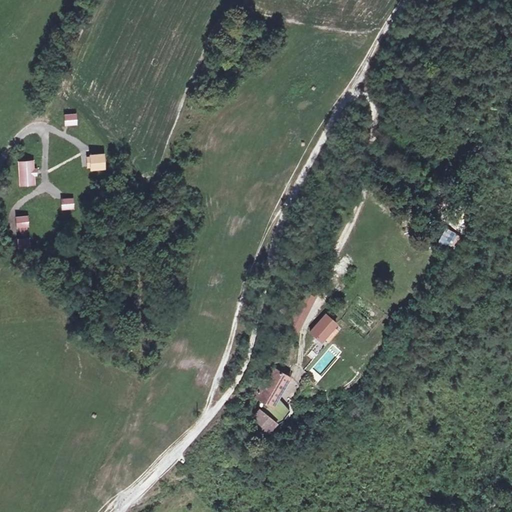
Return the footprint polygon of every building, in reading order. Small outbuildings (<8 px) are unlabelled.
[(77,124),(76,115),(67,115),(68,124),(77,124)] [(104,168),(104,154),(90,155),(90,156),(91,168),(104,168)] [(33,169),(33,160),(19,161),(21,185),(34,184),(34,176),(33,169)] [(74,207),(74,198),(64,198),(65,208),(74,207)] [(28,225),(28,217),(19,217),(19,226),(20,226),(27,226),(28,225)] [(30,248),(29,239),(28,239),(21,240),(20,240),(21,249),(30,248)] [(302,290),(286,327),(300,333),(316,296),(302,290)] [(327,314),(312,329),(323,340),(339,324),(327,314)] [(263,368),(252,382),(260,388),(267,394),(287,368),(276,359),(267,370),(263,368)] [(262,418),(285,400),(277,387),(290,371),(287,368),(267,394),(260,388),(251,404),(262,418)]
